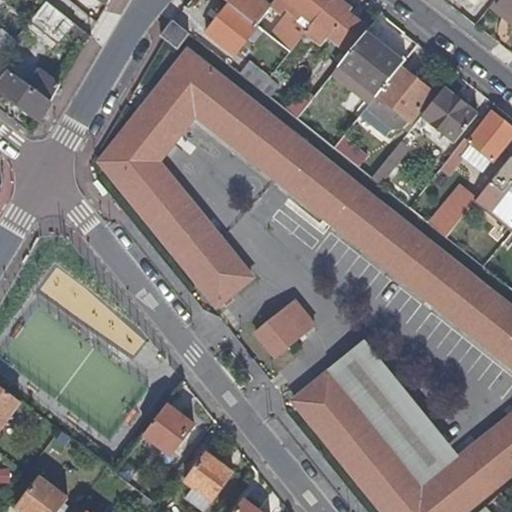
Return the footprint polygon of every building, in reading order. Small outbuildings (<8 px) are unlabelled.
[(222,0),(229,5),(256,27),(289,54),(303,36),(311,25),(330,0),(222,0)] [(330,0),(311,25),(327,38),(349,55),(364,35),(367,31),(346,15),(349,10),(335,0),(330,0)] [(506,11),(502,16),(511,23),(511,0),(496,0),(494,2),(506,11)] [(57,44),(74,24),(45,1),(29,21),(57,44)] [(491,7),(502,16),(506,11),(494,2),(491,7)] [(234,55),(256,27),(229,5),(206,33),(234,55)] [(175,51),(188,34),(172,21),(159,38),(175,51)] [(319,49),(327,38),(311,25),(303,36),(319,49)] [(339,68),(376,97),(399,68),(402,65),(364,35),(349,55),(339,68)] [(511,368),(511,311),(186,54),(98,163),(215,308),(250,280),(157,163),(194,117),(511,368)] [(238,74),(260,91),(268,80),(269,79),(247,63),(238,74)] [(433,95),(399,68),(376,97),(410,123),(433,95)] [(0,87),(0,93),(38,122),(59,86),(35,69),(22,86),(9,76),(8,77),(0,87)] [(277,87),(268,80),(260,91),(269,98),(277,87)] [(476,115),(444,89),(421,117),(454,143),(476,115)] [(466,143),(463,140),(450,157),(460,165),(472,148),(490,162),(511,134),(511,130),(490,113),(466,143)] [(360,152),(343,139),(334,151),(351,164),(360,152)] [(511,231),(511,157),(511,156),(476,200),(488,210),(485,213),(511,233),(511,231)] [(390,167),(384,163),(371,180),(377,185),(390,167)] [(457,187),(427,225),(445,239),(475,201),(457,187)] [(511,257),(495,279),(511,292),(511,257)] [(256,332),(277,359),(300,341),(278,313),(256,332)] [(292,403),(379,511),(463,511),(511,472),(511,413),(420,489),(326,375),(292,403)] [(0,428),(19,403),(0,389),(0,428)] [(193,425),(165,405),(142,436),(170,457),(193,425)] [(184,481),(190,486),(210,501),(232,474),(205,454),(184,481)] [(56,511),(67,498),(39,477),(15,509),(19,511),(56,511)] [(201,511),(210,501),(190,486),(182,497),(201,511)] [(484,506),(491,511),(511,511),(511,503),(499,492),(484,506)] [(257,511),(242,501),(233,511),(257,511)]
